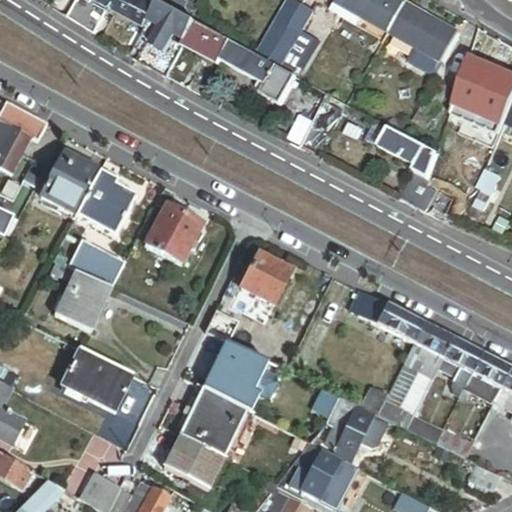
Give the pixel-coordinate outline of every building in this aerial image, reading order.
[(138,17),(146,3),(139,0),(91,0),(135,23),(138,17)] [(162,6),(151,0),(147,0),(146,3),(138,17),(152,25),(162,6)] [(391,34),(407,6),(396,0),(340,0),(339,4),(364,18),(391,34)] [(81,1),(67,25),(94,40),(107,15),(81,1)] [(291,30),(304,8),(292,1),(279,23),(291,30)] [(359,27),(364,18),(339,4),(334,13),(359,27)] [(199,26),(162,6),(152,25),(164,31),(179,39),(189,45),(199,26)] [(461,36),(407,6),(391,34),(446,64),(461,36)] [(315,14),(304,8),(291,30),(302,37),(315,14)] [(272,62),(291,30),(279,23),(261,55),(272,62)] [(234,46),(199,26),(189,45),(186,49),(222,68),(224,64),(234,46)] [(302,37),(291,30),(272,62),(284,68),(295,49),(302,37)] [(179,39),(164,31),(154,49),(169,57),(179,39)] [(504,43),(484,32),(466,85),(486,92),(494,69),(506,73),(511,56),(500,52),(504,43)] [(280,70),(234,46),(224,64),(270,89),(280,70)] [(295,49),(284,68),(296,76),(307,56),(295,49)] [(288,74),(280,70),(270,89),(265,97),(285,108),(288,103),(276,97),(288,74)] [(288,103),(300,81),(288,74),(276,97),(288,103)] [(432,109),(445,87),(436,82),(424,104),(432,109)] [(472,96),(461,93),(454,116),(465,119),(472,96)] [(321,162),(347,106),(329,97),(316,126),(304,151),(304,153),(321,162)] [(48,128),(7,106),(0,117),(0,121),(34,141),(40,144),(48,128)] [(304,151),(316,126),(303,120),(291,144),(304,151)] [(34,141),(0,121),(0,170),(7,174),(14,178),(34,141)] [(389,130),(377,123),(367,143),(378,149),(389,130)] [(427,151),(389,130),(378,149),(416,170),(427,151)] [(426,193),(438,157),(427,151),(416,170),(398,202),(423,215),(434,196),(426,193)] [(77,218),(101,173),(66,154),(42,199),(60,209),(77,218)] [(501,180),(485,172),(469,208),(485,215),(501,180)] [(118,183),(101,173),(77,218),(115,238),(136,198),(116,187),(118,183)] [(166,210),(158,205),(137,246),(145,250),(166,210)] [(74,223),(77,218),(60,209),(57,214),(74,223)] [(202,228),(166,210),(145,250),(181,269),(202,228)] [(0,240),(3,242),(14,224),(0,216),(0,240)] [(77,277),(111,294),(125,268),(90,251),(77,277)] [(66,261),(57,256),(52,265),(62,270),(66,261)] [(275,308),(291,274),(257,258),(241,292),(275,308)] [(62,270),(52,265),(47,276),(63,284),(69,273),(62,270)] [(77,277),(74,276),(51,322),(89,340),(111,294),(77,277)] [(423,328),(360,295),(349,314),(413,347),(423,328)] [(216,315),(206,337),(229,348),(239,326),(216,315)] [(423,328),(413,347),(442,363),(452,343),(423,328)] [(452,343),(442,363),(471,378),(481,358),(452,343)] [(442,363),(413,347),(403,370),(432,386),(438,373),(442,363)] [(262,367),(226,348),(203,392),(204,392),(248,416),(250,417),(260,399),(249,393),(263,367),(262,367)] [(311,385),(322,362),(303,353),(292,375),(311,385)] [(138,382),(84,354),(66,390),(120,418),(138,382)] [(510,373),(481,358),(471,378),(500,393),(510,373)] [(471,378),(442,363),(438,373),(453,382),(451,386),(464,392),(471,378)] [(432,386),(403,370),(388,401),(384,408),(415,423),(432,386)] [(511,374),(510,373),(500,393),(501,394),(511,399),(511,374)] [(500,393),(471,378),(464,392),(463,394),(492,409),(500,393)] [(4,412),(14,394),(0,385),(0,441),(16,450),(29,426),(4,412)] [(223,463),(248,416),(204,392),(179,440),(180,441),(223,463)] [(384,408),(388,401),(371,393),(361,414),(374,420),(378,421),(384,408)] [(511,399),(501,394),(495,407),(511,416),(511,420),(510,425),(511,426),(511,399)] [(356,412),(337,402),(323,431),(322,433),(315,447),(335,457),(356,412)] [(415,423),(384,408),(378,421),(408,436),(415,423)] [(374,420),(361,414),(356,412),(335,457),(353,465),(374,420)] [(442,436),(415,423),(408,436),(436,450),(442,436)] [(472,451),(442,436),(436,450),(437,451),(451,457),(465,465),(472,451)] [(224,464),(223,463),(180,441),(164,472),(207,495),(224,464)] [(306,447),(295,441),(288,455),(298,461),(306,447)] [(322,454),(312,448),(299,472),(309,477),(322,454)] [(451,457),(437,451),(433,460),(447,466),(451,457)] [(309,477),(299,472),(289,490),(318,506),(341,465),(322,454),(309,477)] [(0,482),(21,495),(32,476),(0,456),(0,482)] [(328,511),(335,511),(343,500),(357,474),(341,465),(318,506),(328,511)] [(500,481),(472,467),(465,482),(493,496),(500,481)] [(352,505),(367,479),(357,474),(343,500),(352,505)] [(32,501),(48,485),(32,476),(21,495),(32,501)] [(94,511),(113,511),(123,493),(97,477),(84,506),(94,511)] [(274,492),(275,491),(262,484),(255,496),(267,502),(274,492)] [(45,511),(63,493),(48,485),(32,501),(19,511),(45,511)] [(134,500),(130,497),(124,507),(128,510),(126,511),(142,511),(153,493),(141,487),(134,500)] [(301,507),(274,492),(267,502),(258,511),(271,511),(279,498),(289,504),(299,510),(301,507)] [(130,497),(123,493),(113,511),(126,511),(128,510),(124,507),(130,497)] [(165,511),(170,504),(153,493),(142,511),(165,511)] [(73,503),(74,500),(63,494),(59,501),(70,508),(73,503)] [(430,511),(403,497),(394,511),(430,511)] [(284,511),(289,504),(279,498),(271,511),(284,511)] [(252,511),(235,502),(229,511),(252,511)] [(87,511),(73,503),(70,508),(67,511),(87,511)]
